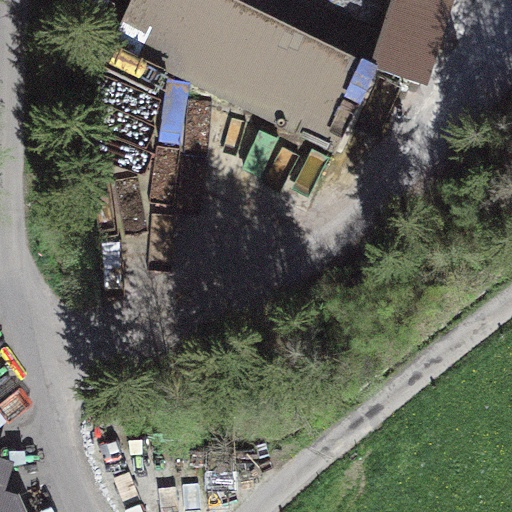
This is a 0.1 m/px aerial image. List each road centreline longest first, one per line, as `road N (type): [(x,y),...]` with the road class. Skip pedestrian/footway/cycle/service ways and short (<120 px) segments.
road 1 (unclassified): [(73,511),(15,293),(7,0)]
road 2 (unclassified): [(511,317),(273,511)]
